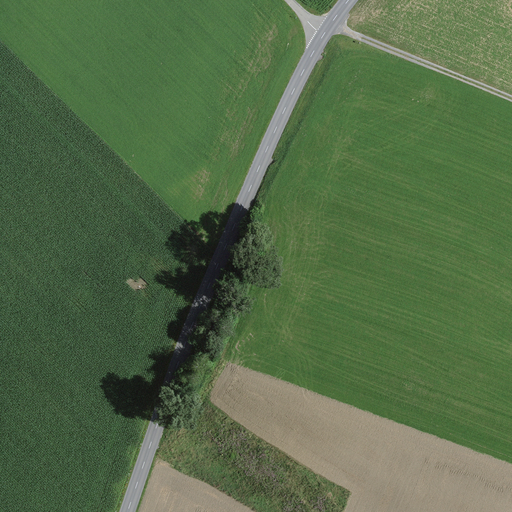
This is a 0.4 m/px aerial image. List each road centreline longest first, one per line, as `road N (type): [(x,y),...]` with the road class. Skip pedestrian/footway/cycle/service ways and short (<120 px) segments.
road 1 (unclassified): [(349,0),(277,125),(184,343),(128,511)]
road 2 (track): [(511,97),(331,22)]
